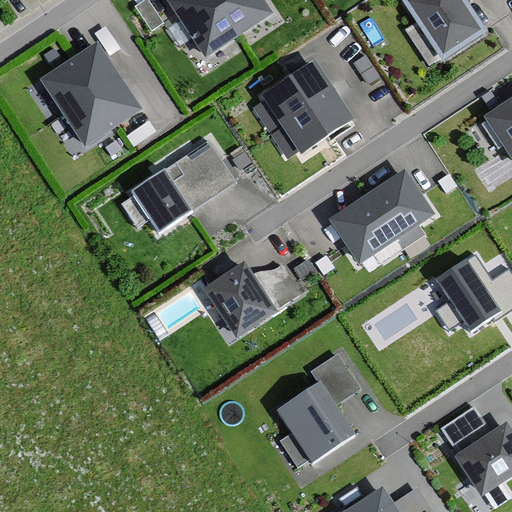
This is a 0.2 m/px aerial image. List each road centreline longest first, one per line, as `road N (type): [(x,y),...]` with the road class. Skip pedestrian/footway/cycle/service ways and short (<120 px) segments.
road 1 (residential): [(258,227),(511,59)]
road 2 (residential): [(391,440),(511,360)]
